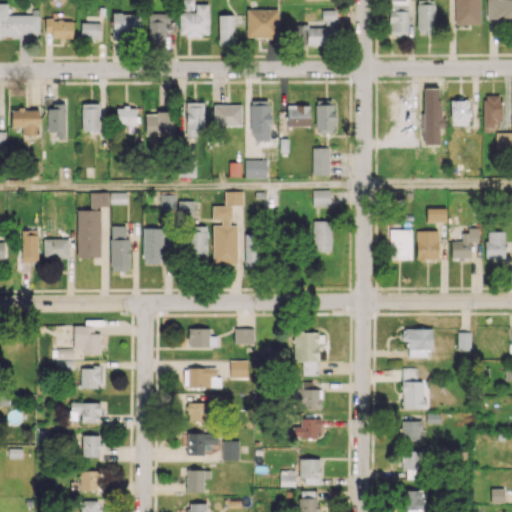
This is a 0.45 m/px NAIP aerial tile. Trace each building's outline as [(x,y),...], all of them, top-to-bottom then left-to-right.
[(179,0),(178,35),(207,35),(208,4),(193,4),(193,0),(179,0)] [(406,0),(387,0),(388,35),(408,34),(406,0)] [(434,33),(434,0),(416,0),(416,33),(434,33)] [(453,0),(454,24),(479,24),(479,0),(453,0)] [(511,0),(486,0),(486,22),(511,22),(511,0)] [(0,29),(0,34),(38,35),(39,14),(7,14),(7,3),(0,3),(0,29)] [(245,37),(277,38),(277,9),(246,8),(245,37)] [(334,9),(323,9),(323,26),(292,26),(291,44),(334,44),(334,9)] [(112,35),(139,36),(139,13),(112,13),(112,35)] [(147,43),(164,43),(164,32),(175,32),(175,22),(168,22),(168,13),(147,13),(147,43)] [(233,14),(218,15),(218,44),(234,43),(233,14)] [(72,38),(72,19),(44,19),(44,32),(51,32),(51,38),(72,38)] [(100,22),(80,21),(80,38),(100,39),(100,22)] [(439,143),(438,127),(445,127),(445,117),(440,117),(439,88),(422,88),(423,144),(439,143)] [(483,128),(500,128),(501,94),(483,94),(483,128)] [(268,134),(269,100),(250,99),(249,133),(268,134)] [(450,125),(469,124),(468,100),(450,100),(450,125)] [(186,136),(201,136),(201,102),(185,102),(186,136)] [(81,131),(99,130),(99,103),(81,103),(81,131)] [(65,139),(64,104),(46,105),(47,131),(57,131),(57,139),(65,139)] [(240,104),(220,104),(221,125),(241,125),(240,104)] [(286,125),(308,126),(309,105),(287,104),(286,125)] [(314,104),(315,134),(332,134),(332,104),(314,104)] [(115,124),(135,125),(135,107),(116,106),(115,124)] [(22,127),(22,134),(38,135),(38,109),(11,108),(11,126),(22,127)] [(144,112),(145,136),(174,135),(173,112),(144,112)] [(511,147),(511,132),(494,132),(494,147),(511,147)] [(311,175),(328,174),(328,147),(311,148),(311,175)] [(244,177),(266,177),(266,159),(244,159),(244,177)] [(195,176),(195,161),(178,160),(178,176),(195,176)] [(240,162),(228,162),(228,176),(240,176),(240,162)] [(329,189),(311,189),(312,206),(329,205),(329,189)] [(126,203),(126,191),(109,192),(109,203),(126,203)] [(242,191),(224,191),(224,204),(242,204),(242,191)] [(90,207),(107,207),(107,192),(90,192),(90,207)] [(160,209),(175,209),(175,194),(160,194),(160,209)] [(177,216),(193,216),(193,200),(178,200),(177,216)] [(212,263),(236,264),(237,224),(231,224),(231,206),(211,205),(211,220),(220,220),(220,224),(212,224),(212,263)] [(426,222),(445,222),(445,208),(426,208),(426,222)] [(76,256),(99,257),(100,210),(76,209),(76,256)] [(331,221),(312,220),(312,251),(330,251),(331,221)] [(110,271),(129,271),(129,237),(125,238),(125,225),(110,225),(110,271)] [(162,227),(143,227),(143,263),(162,263),(162,227)] [(206,227),(186,227),(186,262),(207,262),(206,227)] [(37,229),(20,230),(21,262),(37,261),(37,229)] [(411,259),(411,229),(389,229),(388,258),(411,259)] [(478,229),(461,229),(461,240),(450,240),(450,258),(470,258),(470,242),(477,242),(478,229)] [(438,259),(437,230),(415,230),(415,259),(438,259)] [(504,231),(486,231),(486,257),(504,257),(504,231)] [(243,266),(257,266),(258,234),(244,233),(243,266)] [(42,257),(68,258),(68,239),(42,238),(42,257)] [(93,325),(72,326),(73,349),(81,348),(81,354),(100,354),(100,333),(93,333),(93,325)] [(209,328),(188,328),(188,346),(216,346),(215,336),(209,336),(209,328)] [(254,328),(234,328),(233,343),(253,344),(254,328)] [(430,328),(402,328),(402,340),(407,340),(407,356),(430,357),(430,328)] [(302,375),(319,375),(319,332),(293,332),(293,361),(302,361),(302,375)] [(457,349),(469,350),(470,332),(457,332),(457,349)] [(56,358),(72,359),(73,349),(57,348),(56,358)] [(247,360),(229,360),(229,378),(247,378),(247,360)] [(99,388),(99,366),(80,366),(80,387),(99,388)] [(215,368),(183,367),(183,386),(220,387),(220,376),(215,376),(215,368)] [(422,381),(417,381),(417,367),(401,367),(401,409),(425,408),(425,399),(422,399),(422,381)] [(319,408),(319,389),(311,388),(312,381),(294,381),(294,408),(319,408)] [(81,411),(80,422),(98,423),(99,402),(70,401),(69,411),(81,411)] [(187,421),(208,421),(208,401),(187,401),(187,421)] [(319,418),(299,418),(299,426),(293,426),(293,437),(319,438),(319,418)] [(400,439),(422,440),(422,420),(401,420),(400,439)] [(186,454),(203,455),(203,444),(216,444),(217,433),(187,432),(186,454)] [(82,456),(99,456),(99,435),(82,435),(82,456)] [(221,459),(238,460),(238,440),(221,440),(221,459)] [(22,458),(22,448),(8,447),(8,458),(22,458)] [(406,479),(421,478),(420,449),(400,450),(401,470),(405,470),(406,479)] [(300,483),(320,484),(320,458),(300,458),(300,483)] [(202,492),(203,478),(209,478),(209,469),(186,469),(185,491),(202,492)] [(294,486),(294,470),(279,469),(279,486),(294,486)] [(79,490),(99,491),(99,470),(80,470),(79,490)] [(504,502),(503,488),(489,488),(490,502),(504,502)] [(416,511),(416,510),(422,510),(423,490),(400,489),(399,511),(416,511)] [(317,511),(317,490),(298,490),(298,511),(317,511)] [(98,511),(99,500),(80,499),(79,511),(98,511)] [(186,511),(205,511),(206,503),(187,503),(186,511)]
